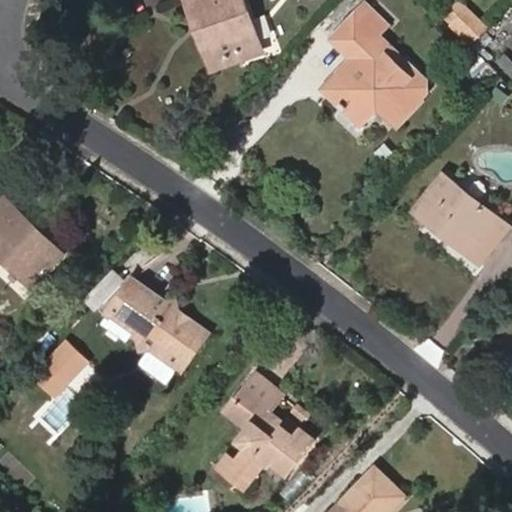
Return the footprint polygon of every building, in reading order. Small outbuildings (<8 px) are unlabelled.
[(186,0),(213,71),(267,51),(247,0),(186,0)] [(462,0),(457,0),(446,11),(455,21),(468,7),(462,0)] [(470,36),(484,22),(468,7),(455,21),(470,36)] [(401,67),(374,42),(379,36),(369,28),(377,19),(366,8),(334,42),(352,58),(361,67),(355,73),(351,70),(327,94),(355,120),(364,122),(378,106),(398,125),(410,112),(413,114),(425,102),(422,99),(428,94),(427,80),(406,61),(401,67)] [(386,27),(378,20),(377,19),(369,28),(379,36),(386,27)] [(379,36),(374,42),(401,67),(406,61),(379,36)] [(511,76),(511,75),(511,63),(504,55),(497,62),(511,76)] [(352,58),(322,89),(327,94),(351,70),(355,73),(361,67),(352,58)] [(446,174),(418,210),(470,251),(498,216),(446,174)] [(18,208),(8,198),(0,205),(0,210),(8,219),(18,208)] [(0,250),(35,284),(60,257),(37,235),(41,230),(18,208),(8,219),(0,210),(0,250)] [(470,251),(483,261),(511,225),(498,216),(470,251)] [(60,257),(65,253),(41,230),(37,235),(60,257)] [(210,331),(180,310),(178,300),(169,303),(135,279),(109,316),(134,334),(143,340),(143,350),(154,347),(156,348),(184,369),(210,331)] [(134,334),(109,316),(106,320),(131,338),(134,334)] [(72,335),(36,371),(60,395),(96,358),(72,335)] [(172,384),(184,369),(156,348),(144,364),(172,384)] [(289,476),(318,440),(290,415),(286,419),(276,411),(289,395),(258,370),(248,383),(265,397),(241,426),(246,430),(237,441),(246,448),(236,459),(230,466),(253,485),(268,467),(271,470),(275,466),(289,476)] [(224,412),(241,426),(265,397),(248,383),(224,412)] [(306,425),(313,417),(299,404),(292,411),(306,425)] [(253,485),(230,466),(236,459),(228,452),(214,468),(247,493),(253,485)] [(386,511),(401,495),(375,470),(333,511),(386,511)]
